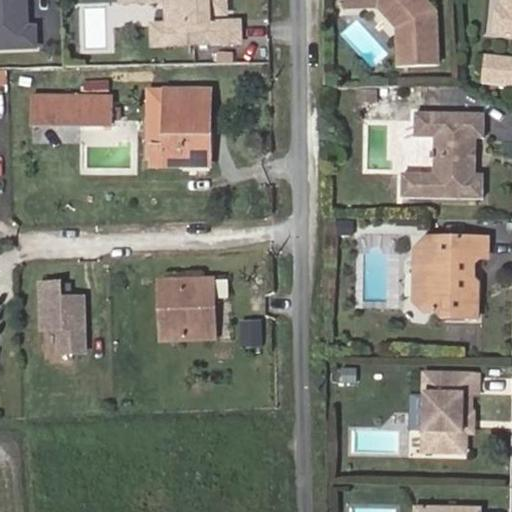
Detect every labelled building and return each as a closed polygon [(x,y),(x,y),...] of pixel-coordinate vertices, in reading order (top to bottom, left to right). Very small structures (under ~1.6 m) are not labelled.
[(29,0),(0,0),(0,53),(31,53),(29,0)] [(231,0),(173,0),(174,44),(245,42),(245,22),(223,22),(223,12),(231,12),(231,0)] [(345,0),(345,13),(368,12),(357,0),(345,0)] [(357,0),(368,12),(370,12),(376,8),(395,32),(397,70),(435,70),(433,17),(419,0),(357,0)] [(504,5),(502,31),(511,31),(511,0),(510,0),(509,6),(504,5)] [(159,44),(174,44),(173,24),(159,24),(159,44)] [(491,81),(511,82),(511,56),(494,55),(491,81)] [(88,88),(114,91),(115,79),(89,77),(88,88)] [(212,89),(165,89),(164,145),(154,144),(154,164),(211,164),(212,89)] [(75,124),(74,94),(36,94),(35,124),(75,124)] [(113,124),(113,94),(74,94),(75,124),(113,124)] [(380,107),(380,98),(366,98),(365,107),(380,107)] [(471,155),(476,155),(476,140),(484,140),(484,114),(413,116),(414,140),(434,141),(434,177),(402,177),(403,202),(485,200),(485,177),(476,176),(476,160),(470,160),(471,155)] [(344,228),(344,240),(355,241),(355,229),(344,228)] [(475,298),(475,288),(475,260),(489,260),(489,241),(489,240),(430,239),(430,250),(430,262),(416,270),(416,302),(429,316),(446,315),(447,321),(481,321),(481,298),(475,298)] [(430,262),(430,250),(416,250),(416,270),(430,262)] [(57,325),(57,348),(82,347),(81,302),(74,300),(73,293),(58,293),(58,279),(39,280),(40,325),(57,325)] [(207,283),(155,285),(157,339),(208,337),(208,321),(203,322),(202,301),(207,301),(207,283)] [(428,458),(471,459),(471,440),(468,440),(468,423),(477,423),(477,418),(476,401),(483,401),(483,382),(428,381),(428,458)] [(478,440),(477,423),(468,423),(468,440),(471,440),(478,440)]
